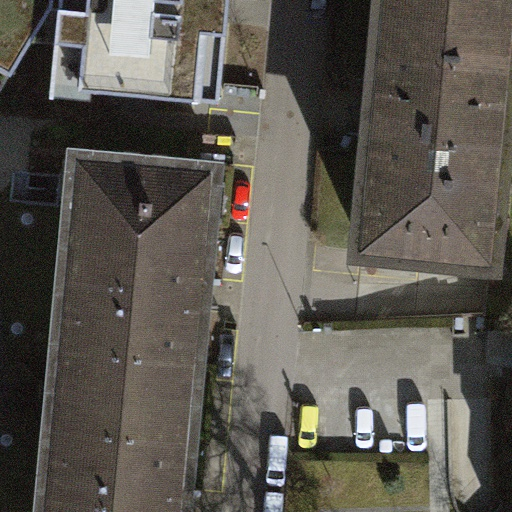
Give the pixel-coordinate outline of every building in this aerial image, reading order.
[(0,0),(0,89),(31,39),(56,41),(52,92),(93,95),(94,86),(220,97),(229,0),(0,0)] [(396,0),(395,18),(502,27),(504,0),(396,0)] [(502,27),(395,18),(393,49),(380,48),(369,175),(379,176),(376,204),(367,203),(363,247),(492,258),(496,214),(486,213),(489,186),(499,187),(509,60),(499,59),(502,27)] [(213,168),(80,157),(59,387),(192,399),(213,168)] [(511,345),(494,347),(495,368),(511,367),(511,345)] [(181,511),(192,399),(59,387),(46,511),(181,511)]
